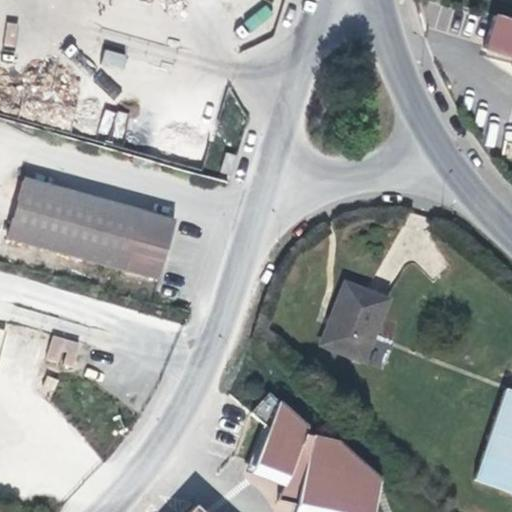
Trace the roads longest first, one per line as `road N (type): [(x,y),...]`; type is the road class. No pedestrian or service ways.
road 1 (unclassified): [(299,62),(239,259),(172,432),(97,511)]
road 2 (unclassified): [(299,62),(412,142),(511,238)]
